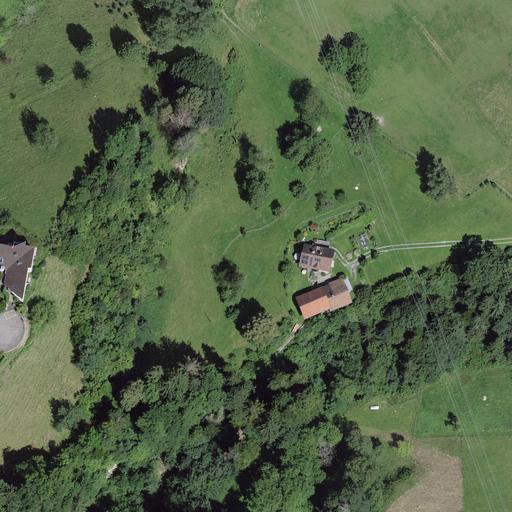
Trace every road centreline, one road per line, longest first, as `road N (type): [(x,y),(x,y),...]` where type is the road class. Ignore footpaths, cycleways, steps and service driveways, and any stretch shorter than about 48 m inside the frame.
road 1 (track): [(349,267),(391,247),(511,240)]
road 2 (track): [(472,92),(394,0)]
